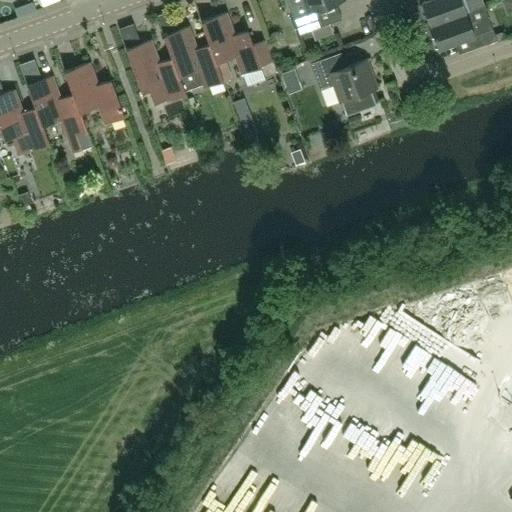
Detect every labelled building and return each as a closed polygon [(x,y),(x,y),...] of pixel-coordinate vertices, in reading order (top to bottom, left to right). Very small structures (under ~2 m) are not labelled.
[(287,0),(293,16),(300,34),(311,30),(329,24),(331,23),(325,6),(335,2),(341,0),(287,0)] [(431,25),(466,12),(484,5),(482,0),(424,0),(422,1),(431,25)] [(466,12),(431,25),(439,48),(455,42),(468,37),(472,49),(497,40),(489,17),(484,5),(466,12)] [(265,39),(253,43),(248,29),(235,33),(226,11),(201,20),(210,43),(217,61),(235,55),(242,73),(244,72),(248,84),(265,78),(261,66),(261,64),(272,59),(265,39)] [(224,79),(217,61),(210,43),(197,48),(189,25),(164,34),(172,57),(173,56),(179,75),(180,75),(185,89),(203,82),(204,86),(224,79)] [(179,75),(173,56),(172,57),(160,61),(151,38),(126,48),(141,89),(148,86),(154,103),(166,99),(167,100),(186,93),(185,89),(180,75),(179,75)] [(341,52),(311,63),(321,90),(335,85),(340,101),(341,100),(347,115),(376,104),(371,89),(381,85),(371,57),(346,66),(341,52)] [(80,110),(99,104),(106,122),(125,115),(111,78),(98,83),(90,61),(65,70),(73,93),(80,110)] [(80,110),(73,93),(61,97),(52,75),(27,84),(35,106),(36,106),(43,125),(61,118),(73,151),(93,144),(87,129),(80,110)] [(36,106),(35,106),(23,111),(15,88),(0,93),(0,126),(5,139),(23,132),(30,150),(50,143),(43,125),(36,106)] [(449,447),(474,404),(381,351),(357,393),(449,447)] [(511,354),(492,388),(511,399),(511,354)] [(335,484),(348,494),(383,447),(394,439),(396,437),(381,427),(376,430),(365,414),(361,411),(342,438),(333,424),(344,409),(327,397),(307,411),(300,406),(295,413),(274,426),(284,442),(272,434),(254,459),(274,474),(311,424),(318,433),(298,460),(314,484),(323,478),(330,468),(343,460),(330,477),(335,484)] [(381,477),(376,474),(363,495),(381,506),(377,511),(395,511),(426,465),(399,448),(381,477)] [(246,511),(228,503),(223,511),(246,511)]
